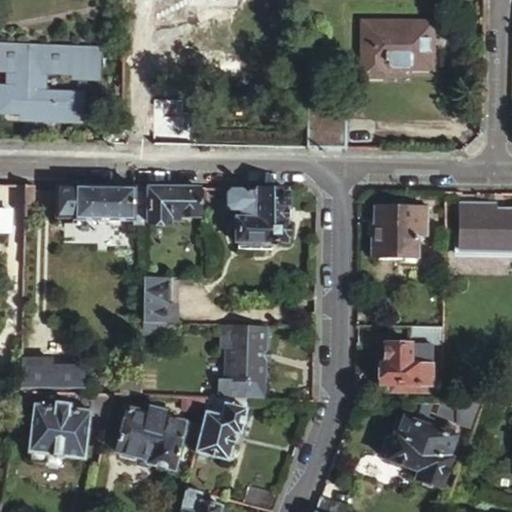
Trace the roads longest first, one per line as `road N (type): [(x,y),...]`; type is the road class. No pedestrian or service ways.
road 1 (residential): [(339,171),(335,393),(296,511)]
road 2 (residential): [(0,165),(339,171)]
road 3 (residential): [(497,173),(500,0)]
road 4 (residential): [(339,171),(497,173)]
